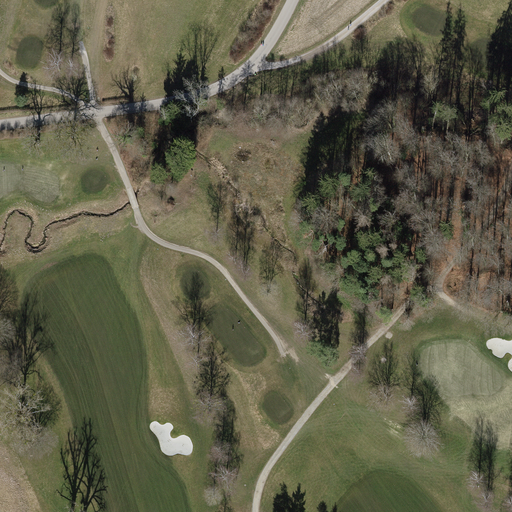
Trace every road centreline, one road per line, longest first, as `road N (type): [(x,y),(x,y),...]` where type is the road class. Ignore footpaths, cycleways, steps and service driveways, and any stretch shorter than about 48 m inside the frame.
road 1 (track): [(253,511),(259,478),(349,360),(438,278),(511,184)]
road 2 (unclassified): [(252,65),(203,94),(171,102),(0,124)]
